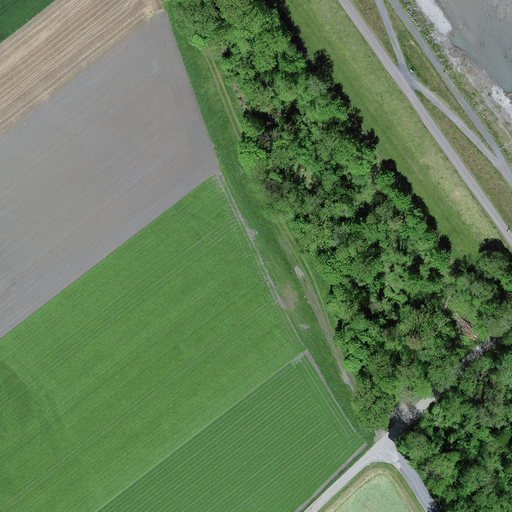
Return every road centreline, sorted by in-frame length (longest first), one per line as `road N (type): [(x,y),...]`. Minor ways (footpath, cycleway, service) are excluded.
road 1 (track): [(184,0),(273,224),(387,440)]
road 2 (track): [(483,347),(478,308),(441,242),(266,0)]
road 3 (track): [(343,0),(511,241)]
road 4 (unclassified): [(310,511),(511,322)]
road 5 (track): [(511,179),(391,0)]
road 6 (track): [(511,180),(423,89),(401,82)]
